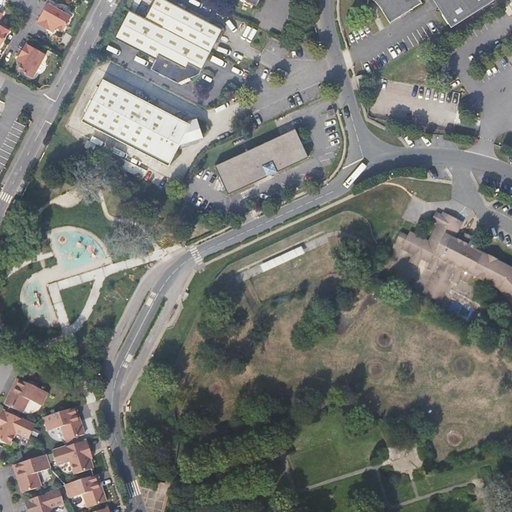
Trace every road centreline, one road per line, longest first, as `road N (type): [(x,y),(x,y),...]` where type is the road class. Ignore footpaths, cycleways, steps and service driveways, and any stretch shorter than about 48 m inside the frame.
road 1 (unclassified): [(372,169),(195,255),(169,278),(119,373),(113,417),(139,511)]
road 2 (unclassified): [(372,169),(326,0)]
road 3 (unclassified): [(511,184),(443,160),(372,169)]
road 4 (unclassified): [(54,110),(108,0)]
